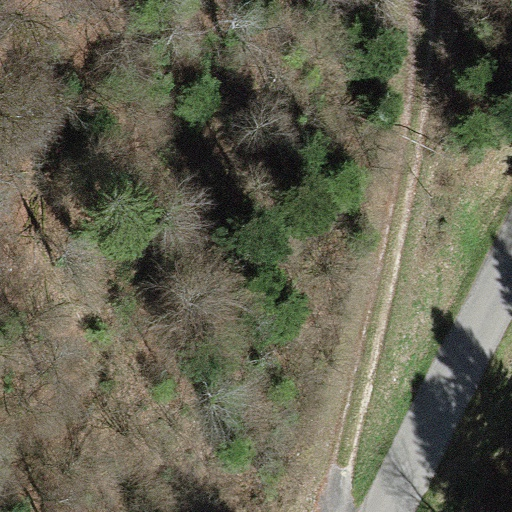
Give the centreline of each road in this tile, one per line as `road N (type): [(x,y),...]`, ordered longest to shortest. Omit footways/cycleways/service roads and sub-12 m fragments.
road 1 (track): [(426,0),(396,188),(325,511)]
road 2 (unclassified): [(511,261),(374,511)]
